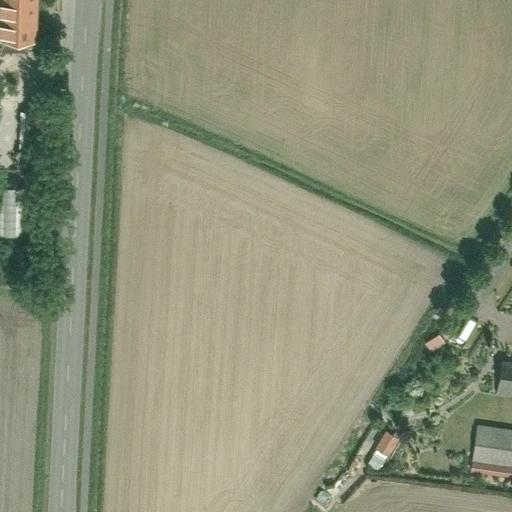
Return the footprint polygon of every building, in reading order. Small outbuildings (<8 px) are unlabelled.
[(0,0),(0,36),(30,38),(31,0),(0,0)] [(2,184),(0,232),(23,232),(25,184),(2,184)] [(511,358),(500,357),(495,396),(511,398),(511,358)] [(511,424),(477,420),(470,468),(511,473),(511,424)] [(374,449),(388,456),(398,436),(385,429),(374,449)]
